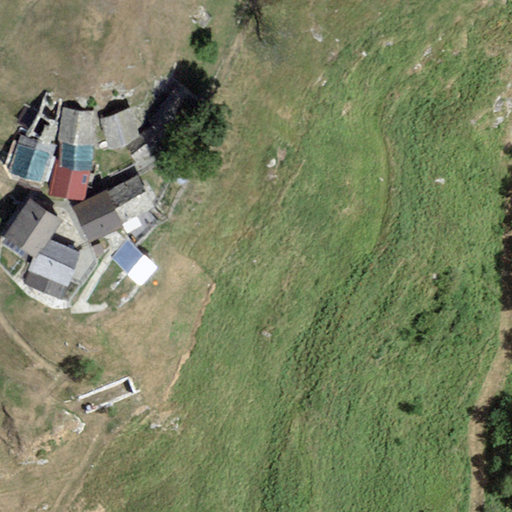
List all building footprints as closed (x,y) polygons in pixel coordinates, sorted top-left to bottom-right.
[(168,129),(194,95),(179,84),(153,118),(168,129)] [(62,105),(44,97),(29,135),(46,143),(62,105)] [(93,113),(63,109),(57,143),(60,143),(89,146),(93,113)] [(130,109),(101,121),(110,151),(123,148),(139,136),(130,109)] [(152,126),(140,135),(154,152),(166,143),(152,126)] [(139,136),(123,148),(137,165),(154,152),(140,135),(139,136)] [(52,148),(20,137),(8,172),(40,183),(52,148)] [(89,171),(94,146),(89,146),(60,143),(58,168),(89,171)] [(89,171),(58,168),(54,167),(49,195),(84,200),(89,171)] [(122,224),(154,207),(136,176),(107,194),(122,224)] [(89,243),(123,228),(122,224),(107,194),(105,191),(71,208),(89,243)] [(62,222),(30,199),(2,236),(33,259),(35,260),(49,240),(62,222)] [(67,287),(79,254),(49,240),(35,260),(33,259),(29,271),(67,287)] [(154,266),(126,241),(110,258),(138,284),(146,275),(154,266)] [(101,243),(93,245),(95,253),(103,251),(101,243)] [(23,284),(61,300),(67,287),(29,271),(23,284)]
